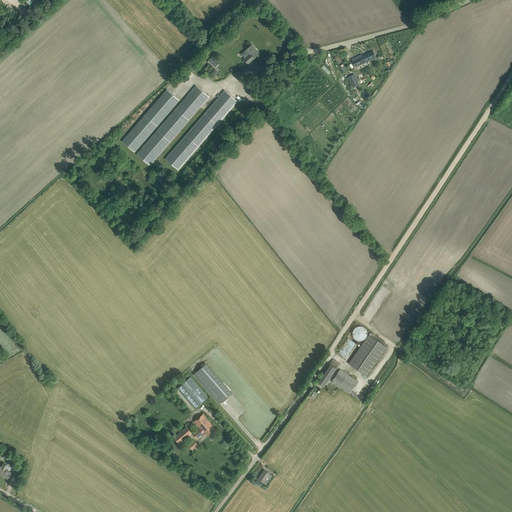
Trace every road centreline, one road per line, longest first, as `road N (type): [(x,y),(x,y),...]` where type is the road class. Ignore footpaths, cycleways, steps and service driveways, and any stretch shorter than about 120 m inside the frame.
road 1 (unclassified): [(216,511),(495,101)]
road 2 (unclassified): [(235,76),(472,0)]
